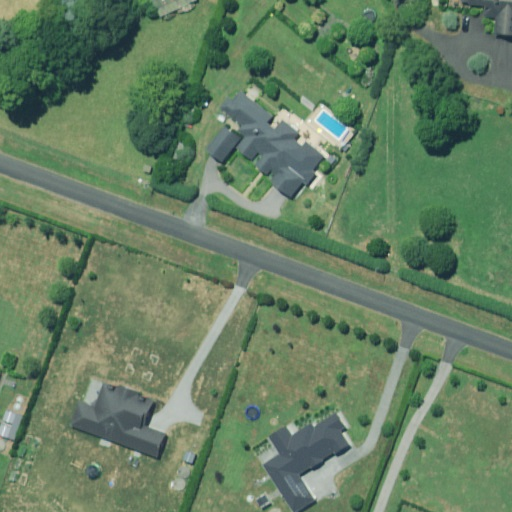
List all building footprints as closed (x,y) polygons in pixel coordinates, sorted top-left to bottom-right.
[(199,1),(198,0),(155,0),(164,18),(199,1)] [(511,0),(462,0),(462,5),(499,7),(497,36),(511,37),(511,0)] [(255,162),(259,156),(264,160),(259,165),(273,175),(269,180),(294,199),(309,179),(295,168),(308,150),(296,141),(301,134),(286,123),(279,132),(269,124),(275,117),(243,93),(228,113),(235,119),(210,151),(221,159),(227,164),(238,149),(255,162)] [(141,394),(109,382),(99,409),(83,403),(74,427),(140,452),(136,461),(157,468),(169,436),(147,428),(156,403),(149,403),(144,405),(141,394)] [(348,428),(339,415),(319,427),(317,424),(296,437),(290,428),(273,439),(284,456),(266,467),(293,511),(300,511),(317,502),(301,476),(306,473),(310,479),(354,451),(342,432),(348,428)]
